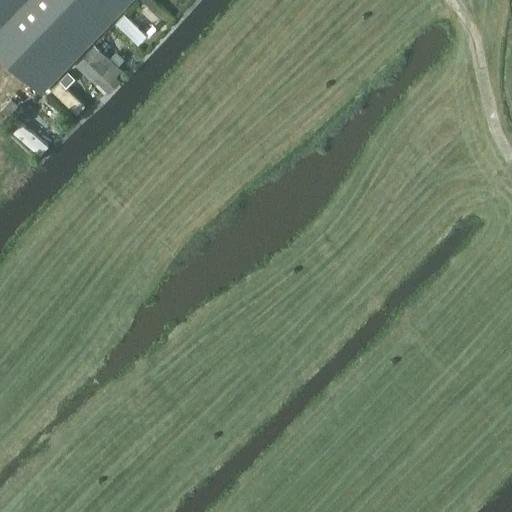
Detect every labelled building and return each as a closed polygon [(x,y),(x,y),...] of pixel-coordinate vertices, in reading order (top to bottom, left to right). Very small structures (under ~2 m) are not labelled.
[(0,0),(0,52),(41,93),(57,76),(63,82),(71,74),(65,68),(130,0),(0,0)] [(140,44),(148,34),(125,14),(117,23),(140,44)] [(95,43),(78,62),(110,91),(122,78),(118,75),(124,68),(95,43)] [(77,113),(85,105),(60,82),(53,90),(77,113)] [(19,120),(11,129),(40,153),(48,144),(19,120)]
